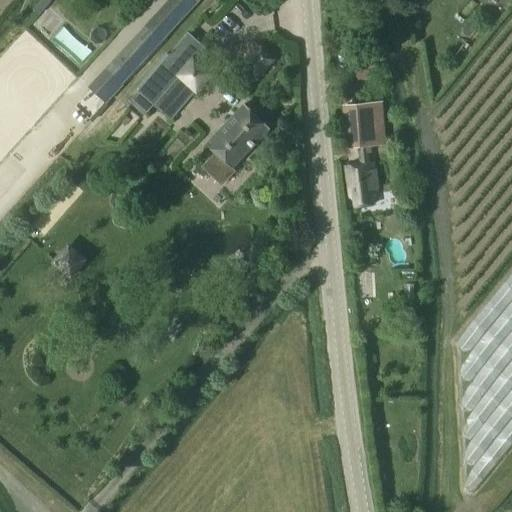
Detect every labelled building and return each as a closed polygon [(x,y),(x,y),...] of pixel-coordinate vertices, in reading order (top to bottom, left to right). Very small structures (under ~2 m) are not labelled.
[(168,0),(145,26),(105,71),(122,86),(200,0),(168,0)] [(136,90),(139,93),(130,104),(144,116),(153,105),(171,121),(194,93),(196,95),(213,75),(200,64),(210,53),(186,33),(136,90)] [(244,54),(249,58),(238,70),(252,84),(275,61),(260,45),(259,46),(254,42),(244,54)] [(370,145),(385,144),(381,104),(343,107),(347,147),(363,146),(370,145)] [(207,143),(232,167),(268,129),(243,105),(207,143)] [(373,195),(378,194),(373,162),(369,163),(368,153),(371,153),(370,145),(363,146),(366,163),(345,166),(350,198),(356,198),(357,207),(374,205),(373,195)] [(56,257),(72,270),(84,255),(69,242),(56,257)] [(415,300),(414,284),(404,285),(405,301),(415,300)]
